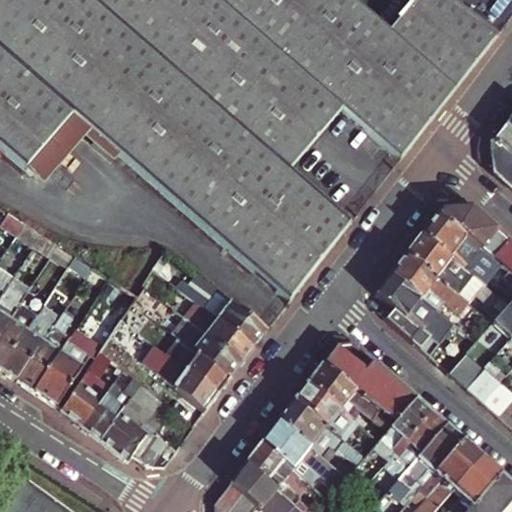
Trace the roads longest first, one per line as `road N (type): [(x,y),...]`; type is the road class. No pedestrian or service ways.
road 1 (residential): [(330,306),(172,511)]
road 2 (residential): [(330,306),(511,461)]
road 3 (residential): [(442,156),(330,306)]
road 4 (residential): [(0,412),(156,511)]
